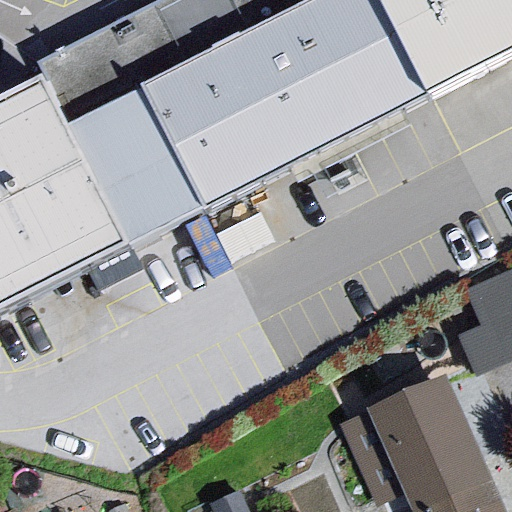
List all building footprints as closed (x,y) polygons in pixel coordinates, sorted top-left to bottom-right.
[(511,69),(511,0),(164,0),(41,65),(48,80),(54,92),(135,248),(167,250),(511,69)] [(54,92),(48,80),(0,104),(0,317),(135,248),(54,92)] [(480,326),(459,335),(477,378),(511,363),(511,269),(465,289),(480,326)] [(414,511),(506,511),(449,379),(341,426),(377,507),(406,494),(414,511)] [(249,511),(240,491),(213,503),(216,511),(249,511)]
